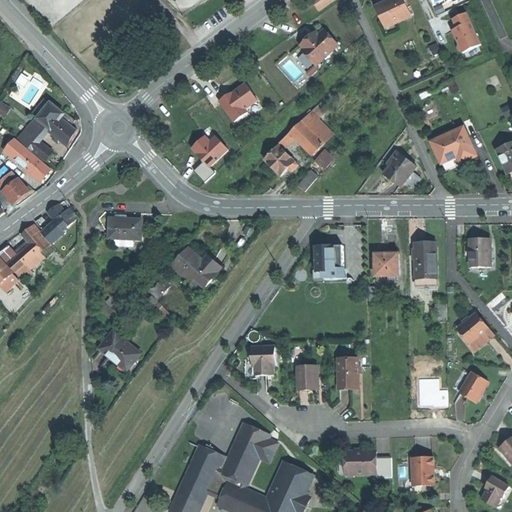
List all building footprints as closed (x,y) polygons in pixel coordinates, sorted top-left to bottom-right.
[(310,0),(310,1),(317,12),(334,0),(310,0)] [(377,7),(387,30),(413,19),(404,0),(394,0),(389,2),(377,7)] [(467,14),(454,20),(458,30),(453,32),(459,46),(458,49),(460,54),(463,55),(482,47),(467,14)] [(305,42),(301,46),(304,49),(317,65),(337,47),(324,32),(318,37),(316,35),(310,41),(309,39),(305,42)] [(315,67),(317,65),(304,49),(302,51),(315,67)] [(235,121),(263,101),(248,80),(220,100),(235,121)] [(456,81),(442,87),(444,93),(450,90),(453,95),(461,91),(456,81)] [(0,115),(6,118),(11,105),(0,100),(0,115)] [(50,130),(51,131),(64,115),(51,104),(38,120),(50,130)] [(316,106),(309,113),(316,121),(324,113),(316,106)] [(309,113),(300,123),(322,145),(331,136),(316,121),(309,113)] [(51,131),(50,133),(55,137),(61,142),(68,148),(73,140),(77,132),(76,131),(77,130),(71,125),(75,121),(65,114),(64,115),(51,131)] [(48,132),(50,130),(38,120),(36,119),(26,130),(28,131),(19,141),(32,151),(46,163),(53,155),(39,144),(48,132)] [(300,123),(289,133),(295,138),(312,155),(322,145),(300,123)] [(467,129),(434,142),(441,160),(456,154),(461,165),(469,162),(479,158),(467,129)] [(19,142),(19,141),(28,131),(26,130),(18,141),(19,142)] [(232,150),(218,134),(214,138),(208,132),(192,146),(205,161),(196,169),(207,182),(217,172),(213,167),(232,150)] [(277,145),(279,147),(282,150),(295,138),(289,133),(277,145)] [(6,153),(16,162),(26,151),(15,142),(6,153)] [(511,145),(500,151),(510,175),(511,174),(511,145)] [(282,150),(279,147),(264,161),(272,169),(280,177),(286,172),(288,174),(297,165),(282,150)] [(51,172),(26,151),(16,162),(28,172),(31,174),(41,183),(46,177),(51,172)] [(309,173),(316,179),(332,160),(323,152),(306,171),(309,173)] [(416,167),(396,152),(390,161),(392,163),(388,168),(383,175),(391,182),(400,189),(405,183),(412,173),(416,167)] [(445,171),(461,165),(456,154),(441,160),(445,171)] [(0,179),(0,185),(13,205),(32,192),(16,169),(0,179)] [(302,195),(316,179),(309,173),(295,189),(302,195)] [(419,179),(412,173),(405,183),(412,188),(419,179)] [(48,214),(55,223),(63,232),(73,224),(64,213),(58,206),(53,210),(48,214)] [(69,210),(64,213),(73,224),(77,219),(69,210)] [(121,220),(111,219),(110,239),(115,239),(130,240),(141,240),(142,221),(127,220),(128,217),(125,216),(121,216),(121,220)] [(55,223),(42,235),(51,245),(65,233),(63,232),(55,223)] [(31,245),(30,246),(39,255),(51,245),(42,235),(41,235),(33,226),(22,236),(31,245)] [(129,248),(130,240),(115,239),(114,247),(129,248)] [(480,242),(471,242),(471,257),(471,268),(493,268),(493,259),(490,259),(490,250),(493,250),(493,242),(480,242)] [(425,245),(414,245),(415,287),(437,287),(436,245),(425,245)] [(0,252),(0,257),(20,279),(30,270),(42,259),(39,255),(30,246),(27,249),(24,251),(18,257),(17,256),(9,247),(0,252)] [(329,247),(316,247),(317,273),(324,273),(324,280),(346,279),(345,269),(344,269),(343,246),(329,247)] [(188,249),(173,267),(191,283),(194,279),(205,289),(217,274),(216,274),(221,268),(207,257),(203,261),(198,257),(188,249)] [(388,255),(377,255),(377,278),(389,277),(398,277),(400,277),(400,255),(388,255)] [(20,281),(0,260),(0,287),(1,288),(1,287),(7,293),(20,281)] [(33,273),(30,270),(20,279),(22,282),(33,273)] [(155,289),(162,295),(170,286),(162,280),(155,289)] [(384,288),(369,288),(370,303),(384,302),(384,288)] [(106,303),(111,307),(119,296),(114,292),(106,303)] [(117,312),(122,316),(130,306),(125,302),(117,312)] [(435,306),(435,320),(447,320),(446,306),(435,306)] [(461,330),(474,345),(491,331),(479,316),(461,330)] [(496,337),(491,331),(474,345),(478,351),(488,344),(496,337)] [(113,333),(100,350),(109,358),(115,362),(128,372),(133,365),(141,355),(113,333)] [(275,347),(252,348),(253,366),(255,366),(255,376),(262,376),(266,376),(266,373),(274,373),(274,366),(276,366),(275,347)] [(359,360),(339,360),(339,389),(349,389),(360,389),(359,360)] [(130,374),(128,372),(115,362),(111,367),(127,378),(130,374)] [(136,367),(133,365),(128,372),(130,374),(136,367)] [(317,366),(297,367),(299,391),(308,391),(319,390),(317,366)] [(463,394),(479,404),(484,394),(491,383),(475,374),(463,394)] [(245,424),(238,439),(243,442),(243,440),(261,449),(258,457),(268,461),(276,443),(267,439),(269,435),(245,424)] [(238,439),(229,459),(234,461),(243,442),(238,439)] [(235,511),(266,511),(271,502),(270,501),(265,499),(242,489),(245,482),(246,482),(258,457),(261,449),(243,440),(243,442),(234,461),(229,459),(228,462),(224,472),(213,467),(217,457),(218,455),(200,446),(179,492),(197,500),(202,490),(206,491),(223,499),(220,505),(235,511)] [(503,448),(511,459),(511,440),(509,443),(503,448)] [(201,444),(200,446),(218,455),(217,457),(221,458),(223,454),(201,444)] [(362,452),(346,452),(346,462),(346,472),(346,475),(349,478),(353,478),(356,475),(376,475),(376,478),(391,477),(391,458),(376,458),(376,451),(362,452)] [(221,458),(217,457),(213,467),(224,472),(228,462),(221,458)] [(434,459),(412,459),(413,487),(435,487),(434,473),(434,459)] [(281,463),(286,465),(312,477),(313,474),(282,460),(281,463)] [(341,472),(346,472),(346,462),(340,462),(338,464),(338,470),(341,472)] [(265,499),(270,501),(286,465),(281,463),(265,499)] [(312,477),(286,465),(270,501),(271,502),(266,511),(295,511),(296,511),(300,511),(304,505),(303,505),(306,497),(304,496),(312,477)] [(511,487),(490,478),(487,483),(485,489),(489,491),(484,501),(497,507),(501,497),(505,499),(511,487)] [(200,504),(206,491),(202,490),(197,500),(179,492),(179,494),(200,504)] [(196,511),(200,504),(179,494),(170,511),(196,511)] [(304,511),(311,499),(306,497),(303,505),(304,505),(300,511),(304,511)]
